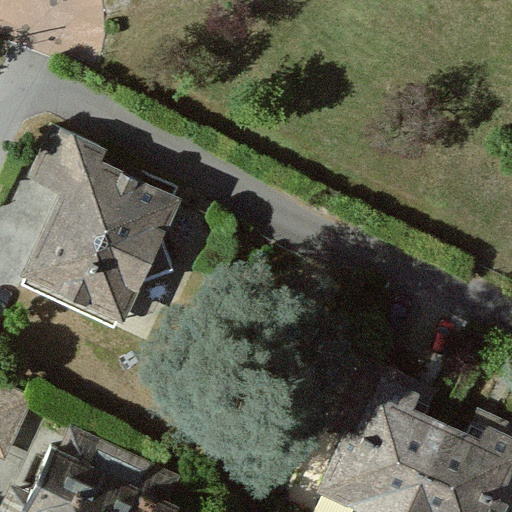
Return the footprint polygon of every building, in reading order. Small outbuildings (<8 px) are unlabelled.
[(124,309),(181,187),(102,150),(106,141),(54,117),(30,169),(58,182),(21,262),(124,309)] [(382,511),(401,511),(449,413),(430,404),(439,384),(360,347),(326,420),(344,428),(319,483),(382,511)] [(0,377),(0,450),(3,452),(32,393),(0,377)] [(449,413),(401,511),(503,511),(507,504),(511,506),(511,417),(479,402),(470,422),(449,413)] [(0,511),(169,511),(180,490),(52,431),(28,484),(13,477),(0,503),(0,511)]
